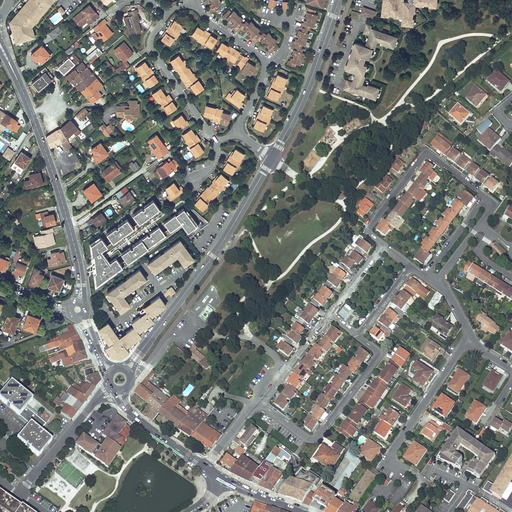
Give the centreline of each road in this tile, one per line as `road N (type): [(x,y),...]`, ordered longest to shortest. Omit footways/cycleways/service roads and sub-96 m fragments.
road 1 (tertiary): [(0,44),(64,216),(79,301)]
road 2 (tertiary): [(271,157),(212,256),(126,369)]
road 3 (residential): [(261,403),(314,439),(375,362),(376,349),(356,335)]
road 4 (residential): [(193,3),(168,12),(150,45),(213,137),(236,130)]
road 5 (residential): [(486,196),(426,154),(369,226),(382,245)]
road 6 (tertiary): [(339,0),(271,157)]
road 7 (residential): [(236,130),(262,59),(193,3)]
